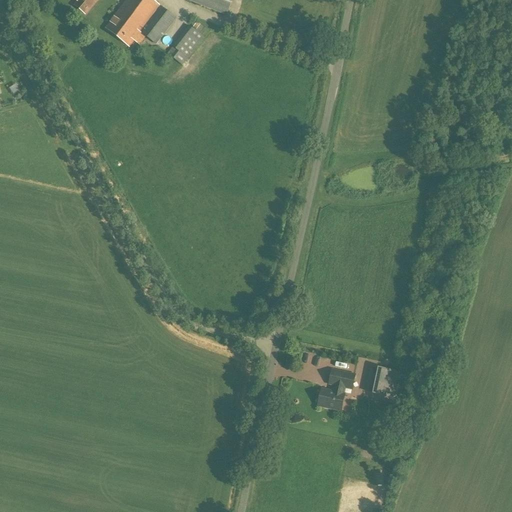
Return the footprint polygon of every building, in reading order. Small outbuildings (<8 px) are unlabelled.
[(98,0),(79,0),(74,6),(86,15),(98,0)] [(152,0),(126,0),(105,29),(129,47),(140,33),(157,45),(177,19),(160,6),(152,0)] [(189,0),(227,15),(232,0),(189,0)] [(167,54),(183,67),(205,38),(190,26),(167,54)] [(373,366),(368,393),(384,396),(390,370),(373,366)] [(346,388),(352,389),(355,376),(337,372),(334,386),(335,386),(333,392),(322,390),(318,406),(342,411),(345,395),(344,395),(346,388)] [(397,443),(405,446),(410,435),(402,432),(397,443)]
